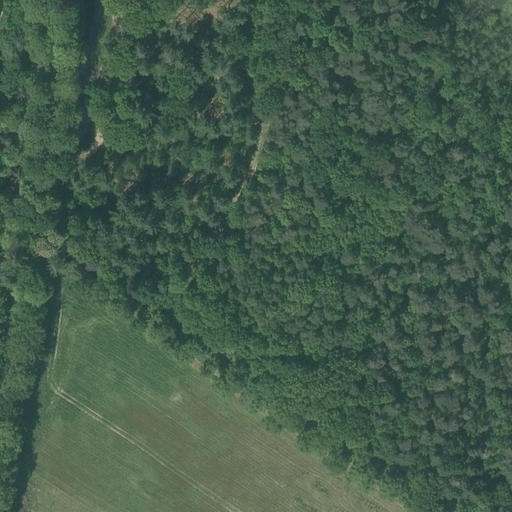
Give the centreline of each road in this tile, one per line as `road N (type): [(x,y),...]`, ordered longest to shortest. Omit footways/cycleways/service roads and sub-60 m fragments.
road 1 (track): [(479,511),(174,302)]
road 2 (track): [(246,0),(242,16),(268,117),(174,302)]
road 3 (track): [(174,302),(24,205)]
